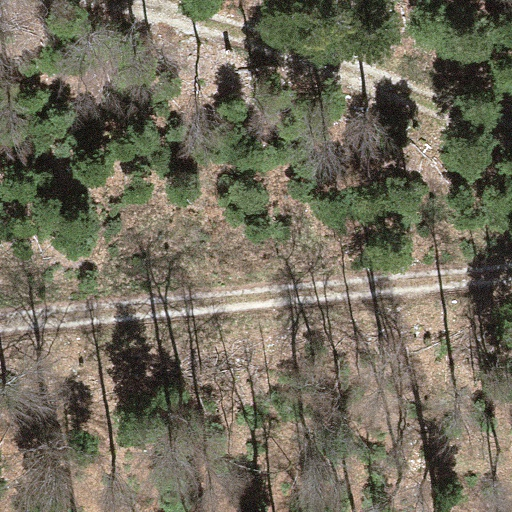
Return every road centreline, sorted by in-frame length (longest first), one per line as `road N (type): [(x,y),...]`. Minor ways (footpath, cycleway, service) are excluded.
road 1 (track): [(0,323),(511,270)]
road 2 (track): [(100,0),(255,33),(511,131)]
